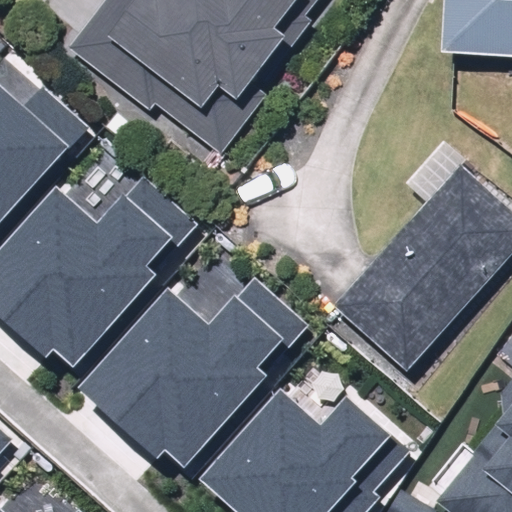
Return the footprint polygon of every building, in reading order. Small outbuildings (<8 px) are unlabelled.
[(95,0),(59,45),(142,113),(145,110),(212,164),(343,2),(339,0),(95,0)] [(511,0),(434,0),(431,61),(511,62),(511,0)] [(0,231),(97,122),(41,73),(21,95),(0,76),(0,231)] [(410,378),(511,258),(511,217),(452,166),(330,309),(410,378)] [(61,342),(80,359),(206,219),(152,171),(108,220),(63,180),(0,249),(0,302),(53,350),(61,342)] [(174,439),(193,455),(315,319),(256,267),(214,314),(178,282),(87,382),(164,451),(174,439)] [(241,511),(359,511),(419,443),(315,354),(209,476),(245,507),(241,511)] [(511,511),(511,379),(413,495),(433,511),(511,511)] [(0,462),(29,430),(0,405),(0,462)] [(0,511),(94,511),(84,503),(75,511),(20,511),(3,497),(0,500),(0,511)]
